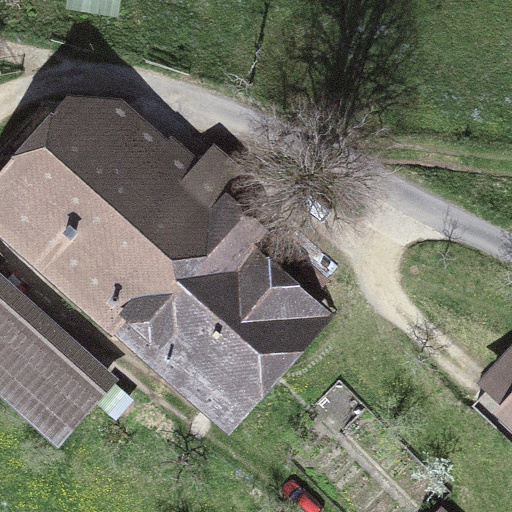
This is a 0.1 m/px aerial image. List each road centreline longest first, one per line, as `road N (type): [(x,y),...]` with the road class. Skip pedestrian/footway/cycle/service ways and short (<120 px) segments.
road 1 (track): [(0,92),(74,64),(220,106),(511,252)]
road 2 (track): [(174,401),(0,257)]
road 3 (track): [(457,370),(371,284),(365,228),(390,191)]
road 4 (track): [(311,152),(511,162)]
